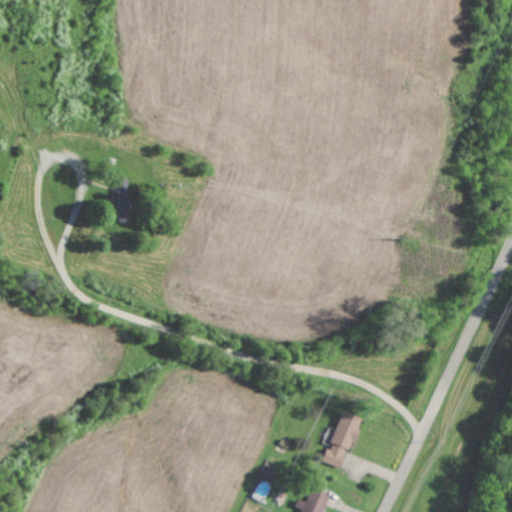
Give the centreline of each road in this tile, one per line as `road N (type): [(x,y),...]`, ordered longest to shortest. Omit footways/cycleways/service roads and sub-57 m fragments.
road 1 (track): [(440,398),(235,304),(81,277),(0,185)]
road 2 (residential): [(384,511),(511,245)]
